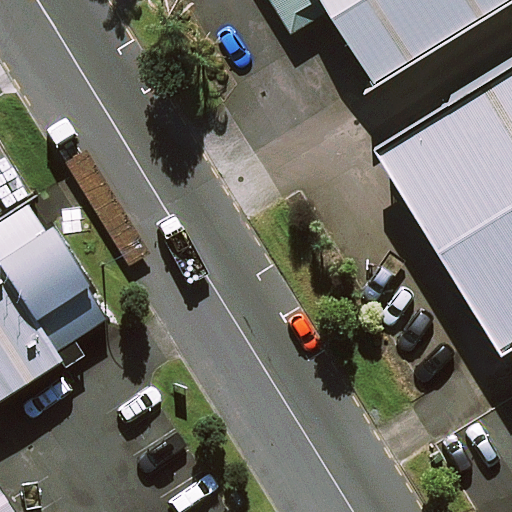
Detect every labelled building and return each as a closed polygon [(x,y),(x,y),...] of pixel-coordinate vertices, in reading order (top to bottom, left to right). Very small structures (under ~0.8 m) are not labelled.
[(323,0),(367,69),(478,0),(323,0)] [(511,47),(361,142),(489,344),(511,329),(511,47)] [(0,201),(0,372),(92,312),(13,193),(0,201)] [(511,377),(502,384),(511,400),(511,377)] [(28,511),(0,469),(0,511),(28,511)]
